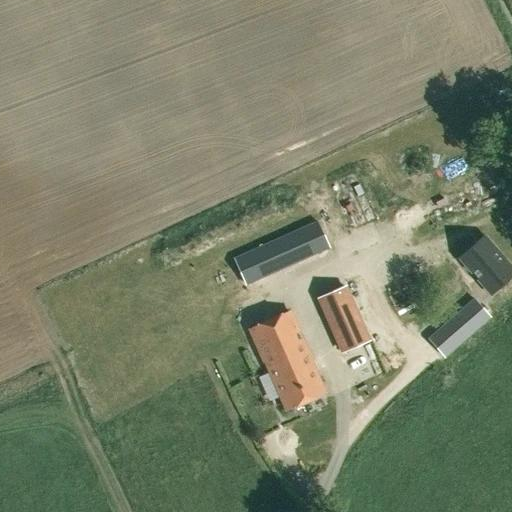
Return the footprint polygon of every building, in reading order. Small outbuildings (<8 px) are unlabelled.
[(309,198),(273,213),(284,240),(320,225),(309,198)] [(249,224),(237,229),(249,256),(261,251),(249,224)] [(511,273),(484,242),(459,263),(489,298),(511,277),(511,273)] [(349,288),(325,299),(348,352),(372,341),(349,288)] [(233,303),(132,344),(152,391),(252,350),(233,303)] [(290,314),(253,330),(287,409),(324,393),(290,314)] [(472,318),(442,344),(457,362),(488,337),(472,318)]
